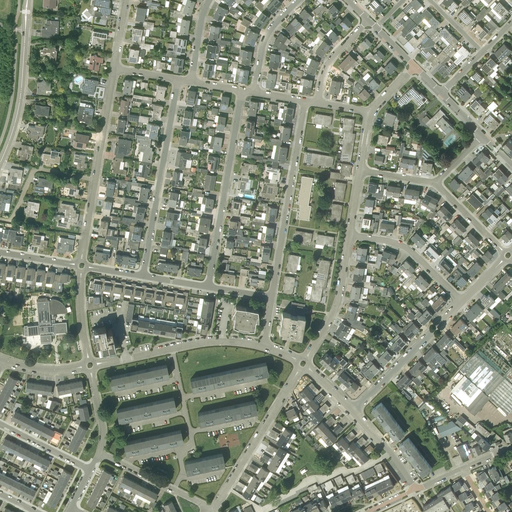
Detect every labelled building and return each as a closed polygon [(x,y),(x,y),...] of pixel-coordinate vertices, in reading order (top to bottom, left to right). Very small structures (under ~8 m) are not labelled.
[(109,7),(109,0),(94,0),(94,5),(100,6),(99,11),(95,10),(94,16),(102,16),(102,15),(107,16),(107,15),(108,7),(109,7)] [(277,8),(269,0),(267,0),(263,4),(259,1),(257,3),(264,9),(267,7),(272,12),(277,8)] [(381,0),(372,0),(368,4),(373,9),(382,1),(381,0)] [(382,0),(382,1),(373,9),(378,14),(384,8),(382,6),(386,1),(389,4),(392,1),(390,0),(382,0)] [(412,20),(419,13),(417,10),(422,5),(417,0),(413,0),(403,11),(406,14),(411,9),(415,12),(413,14),(412,14),(409,17),(409,18),(409,17),(412,20)] [(454,1),(447,7),(452,12),(459,5),(454,1)] [(497,13),(504,6),(499,1),(493,8),(497,13)] [(262,11),(264,9),(257,3),(255,5),(262,11)] [(157,6),(146,4),(146,8),(137,6),(136,13),(145,15),(146,8),(149,9),(149,8),(156,9),(157,7),(157,6)] [(192,8),(184,5),(181,4),(179,11),(180,11),(174,10),(171,9),(170,12),(173,13),(184,16),(185,12),(190,14),(192,8)] [(216,11),(223,15),(226,9),(218,5),(216,11)] [(327,9),(328,10),(328,11),(333,16),(339,10),(334,5),(331,8),(330,7),(327,9)] [(322,16),(322,13),(325,10),(327,8),(324,6),(324,7),(320,11),(317,14),(323,20),(324,19),(322,16)] [(504,6),(497,13),(502,18),(509,11),(504,6)] [(481,15),(484,17),(492,9),(490,7),(486,10),(481,15)] [(304,23),(309,28),(311,26),(308,23),(313,18),(310,15),(304,9),(299,14),(304,19),(302,21),(304,23)] [(428,22),(433,16),(426,9),(424,12),(423,11),(422,13),(422,14),(421,15),(419,13),(412,20),(417,25),(424,18),(428,22)] [(462,20),(468,14),(464,9),(457,15),(462,20)] [(221,21),(223,15),(216,11),(213,17),(221,21)] [(401,19),(406,14),(403,11),(390,23),(397,30),(402,25),(405,27),(412,20),(409,17),(409,18),(405,22),(401,19)] [(268,17),(262,12),(258,17),(264,22),(268,17)] [(184,16),(173,13),(172,16),(181,18),(180,22),(176,22),(175,25),(180,26),(188,27),(189,20),(184,19),(184,16)] [(473,19),(468,14),(462,20),(467,25),(473,19)] [(258,17),(255,15),(254,15),(251,20),(253,21),(252,23),(254,24),(255,23),(261,27),(264,22),(258,17)] [(430,38),(437,31),(435,28),(436,28),(438,26),(440,23),(433,16),(428,22),(426,24),(429,27),(424,32),(430,38)] [(351,23),(345,17),(342,21),(338,17),(334,22),(337,25),(339,23),(345,29),(351,23)] [(290,23),(296,29),(297,30),(302,26),(302,25),(300,24),(295,18),(290,23)] [(489,22),(496,29),(498,26),(491,19),(489,22)] [(58,26),(59,21),(46,20),(46,25),(46,29),(42,28),(41,33),(47,34),(47,37),(57,38),(58,34),(58,26)] [(410,32),(417,25),(412,20),(405,27),(407,29),(406,30),(404,32),(401,34),(408,41),(414,36),(410,32)] [(493,31),(496,29),(489,22),(486,24),(491,29),(493,31)] [(285,28),(291,33),(296,29),(290,23),(285,28)] [(476,34),(482,28),(478,23),(471,29),(476,34)] [(153,29),(153,26),(143,25),(142,28),(133,27),(132,34),(141,35),(145,36),(146,29),(153,29)] [(446,40),(451,34),(444,27),(442,30),(441,29),(440,31),(440,32),(439,32),(437,31),(430,38),(435,43),(442,36),(446,40)] [(481,39),(487,33),(487,32),(482,28),(476,34),(481,39)] [(258,33),(250,30),(247,36),(255,39),(258,33)] [(106,38),(107,33),(93,31),(92,36),(93,36),(92,44),(103,45),(104,38),(106,38)] [(333,41),(338,36),(332,31),(327,36),(333,41)] [(221,33),(218,32),(218,33),(210,32),(209,38),(216,39),(216,42),(225,43),(230,44),(230,41),(220,40),(221,33)] [(430,38),(424,32),(417,39),(414,36),(408,41),(415,48),(417,46),(418,46),(420,44),(420,43),(423,45),(430,38)] [(296,41),(291,37),(289,39),(287,38),(287,37),(280,33),(277,39),(283,43),(287,45),(290,41),(294,44),(296,41)] [(327,40),(323,37),(318,33),(316,35),(320,38),(319,39),(320,39),(316,44),(319,46),(325,51),(329,46),(325,42),(327,40)] [(141,39),(141,35),(132,34),(131,40),(140,42),(139,46),(150,47),(150,44),(144,43),(144,40),(141,39)] [(448,56),(455,49),(453,47),(454,46),(456,44),(458,41),(451,34),(446,40),(449,43),(442,50),(448,56)] [(253,45),(255,39),(247,36),(245,35),(243,41),(245,42),(253,45)] [(175,38),(174,44),(185,46),(186,39),(178,38),(176,38),(175,37),(175,38)] [(363,51),(366,48),(371,43),(366,37),(357,46),(363,51)] [(431,48),(435,43),(430,38),(423,45),(425,47),(424,48),(422,50),(419,52),(426,59),(434,51),(431,48)] [(283,43),(277,39),(273,44),(279,49),(283,50),(284,50),(287,45),(283,43)] [(225,47),(225,43),(216,42),(215,45),(208,44),(207,50),(215,52),(219,52),(220,46),(225,47)] [(506,54),(506,55),(511,50),(504,43),(500,48),(506,54)] [(167,50),(166,53),(180,55),(180,52),(184,53),(185,46),(174,44),(173,44),(172,51),(171,50),(167,50)] [(321,56),(325,51),(319,46),(316,44),(312,49),(310,48),(309,49),(301,45),(299,47),(305,50),(311,54),(315,56),(317,53),(321,56)] [(462,45),(457,51),(461,54),(454,61),(457,65),(469,52),(462,45)] [(55,48),(55,47),(50,46),(50,48),(44,47),(43,49),(40,50),(40,55),(43,55),(43,53),(46,54),(46,52),(50,53),(50,61),(56,62),(56,50),(57,50),(57,48),(55,48)] [(139,51),(139,49),(130,48),(129,55),(141,57),(142,51),(139,51)] [(506,54),(500,48),(495,53),(502,61),(500,63),(507,69),(509,67),(504,62),(509,57),(506,55),(506,54)] [(239,56),(250,57),(251,51),(243,49),(240,49),(239,56)] [(455,49),(448,56),(450,58),(457,51),(455,49)] [(218,58),(219,52),(215,52),(207,50),(206,56),(218,58)] [(384,55),(378,50),(373,55),(370,52),(365,56),(368,60),(371,57),(374,59),(375,58),(378,61),(384,55)] [(441,63),(448,56),(442,50),(438,55),(434,51),(426,59),(433,66),(436,64),(438,62),(439,61),(441,63)] [(278,51),(277,54),(271,53),(270,60),(281,62),(282,56),(289,59),(291,56),(288,55),(282,53),(278,51)] [(179,58),(180,55),(166,53),(166,55),(166,56),(171,57),(171,60),(170,63),(172,64),(182,65),(183,58),(179,58)] [(98,57),(96,54),(93,56),(90,55),(88,68),(98,70),(99,65),(96,65),(97,61),(102,62),(103,57),(98,57)] [(359,64),(359,63),(356,61),(349,54),(344,60),(353,68),(355,65),(356,66),(359,64)] [(141,57),(129,55),(128,61),(140,63),(141,57)] [(250,57),(239,56),(238,55),(237,61),(241,62),(249,64),(250,57)] [(445,63),(450,58),(448,56),(441,63),(443,65),(437,70),(444,77),(457,65),(454,61),(448,67),(445,63)] [(486,62),(493,70),(498,65),(491,57),(486,62)] [(308,65),(316,68),(318,62),(311,59),(308,65)] [(272,70),(285,72),(285,71),(285,69),(281,69),(282,62),(281,62),(270,60),(269,67),(272,67),(272,70)] [(354,69),(353,68),(344,60),(339,65),(349,74),(354,69)] [(390,73),(396,67),(390,61),(384,67),(390,73)] [(494,71),(493,70),(486,62),(481,67),(489,75),(486,77),(491,81),(494,84),(496,82),(493,79),(490,75),(494,71)] [(316,68),(308,65),(305,63),(302,70),(305,71),(313,74),(316,68)] [(505,71),(507,69),(500,63),(498,65),(505,71)] [(181,72),(182,65),(172,64),(171,70),(173,70),(173,71),(181,72)] [(248,70),(237,68),(236,74),(247,76),(248,70)] [(289,76),(289,73),(285,72),(272,70),(271,73),(268,73),(267,79),(281,82),(281,79),(278,78),(278,74),(289,76)] [(478,82),(483,77),(477,71),(472,76),(478,82)] [(246,83),(247,76),(236,74),(235,80),(238,81),(246,83)] [(360,80),(364,84),(367,82),(374,89),(379,84),(372,78),(370,76),(365,80),(360,75),(358,78),(360,80)] [(98,85),(98,81),(85,78),(82,92),(93,94),(94,88),(95,88),(95,85),(98,85)] [(300,85),(310,86),(311,79),(304,78),(301,78),(299,85),(300,85)] [(131,87),(134,88),(135,88),(136,81),(125,79),(124,86),(131,87)] [(40,82),(38,82),(37,89),(37,94),(45,94),(45,93),(46,93),(46,90),(50,90),(50,83),(46,82),(44,80),(44,82),(40,82)] [(289,83),(267,80),(266,86),(273,87),(277,88),(278,87),(278,85),(280,85),(280,86),(285,87),(284,89),(288,89),(289,83)] [(364,99),(369,94),(364,88),(362,87),(358,82),(354,85),(360,91),(358,94),(364,99)] [(156,92),(164,93),(165,89),(165,87),(165,86),(161,86),(162,85),(160,85),(158,85),(156,92)] [(310,86),(300,85),(299,91),(302,91),(302,92),(309,93),(310,86)] [(460,97),(467,90),(462,85),(456,92),(460,97)] [(122,93),(130,94),(131,87),(124,86),(123,87),(122,93)] [(420,93),(412,86),(397,101),(401,105),(404,103),(405,104),(414,96),(419,101),(418,103),(421,106),(424,102),(421,99),(424,96),(421,92),(420,93)] [(194,98),(197,98),(198,95),(195,94),(195,91),(188,90),(187,96),(194,98)] [(467,90),(460,97),(465,102),(472,95),(467,90)] [(163,97),(164,93),(156,92),(155,98),(158,99),(159,99),(163,100),(163,99),(164,97),(163,97)] [(129,102),(129,100),(130,97),(124,96),(124,99),(121,99),(120,106),(128,107),(131,107),(132,102),(129,102)] [(198,98),(197,98),(194,98),(187,96),(186,103),(193,104),(193,103),(195,104),(194,105),(197,105),(198,98)] [(151,104),(152,101),(142,99),(141,102),(149,104),(149,106),(154,107),(153,111),(161,112),(162,108),(162,106),(158,105),(157,104),(157,105),(154,104),(151,104)] [(249,107),(256,108),(260,109),(261,99),(258,99),(258,102),(250,100),(249,107)] [(474,110),(481,104),(476,99),(470,106),(474,110)] [(494,104),(495,103),(493,101),(487,107),(489,110),(494,104)] [(227,103),(220,102),(217,102),(216,106),(219,107),(219,109),(226,110),(227,103)] [(48,116),(49,106),(35,104),(34,109),(34,108),(34,110),(35,110),(34,114),(48,116)] [(78,113),(92,115),(94,108),(90,107),(91,105),(85,104),(85,106),(80,106),(78,113)] [(481,104),(474,110),(479,115),(486,109),(481,104)] [(493,110),(496,107),(494,104),(489,110),(491,112),(483,119),(488,124),(494,118),(497,115),(493,110)] [(119,112),(127,114),(128,107),(120,106),(120,107),(120,109),(119,112)] [(285,113),(292,114),(293,108),(287,107),(287,106),(286,106),(284,106),(283,109),(283,113),(285,113)] [(255,115),(256,108),(249,107),(249,108),(248,111),(248,114),(255,115)] [(199,109),(194,108),(192,108),(191,111),(185,110),(183,117),(193,119),(194,115),(195,115),(195,112),(199,112),(199,109)] [(453,127),(443,117),(445,114),(440,109),(430,119),(426,123),(430,127),(436,121),(447,133),(453,127)] [(160,117),(161,112),(153,111),(152,118),(154,118),(154,119),(156,119),(160,119),(160,117)] [(390,112),(387,111),(383,121),(387,122),(387,123),(391,125),(390,128),(397,130),(398,126),(399,124),(393,122),(396,115),(392,113),(392,112),(390,112)] [(91,124),(92,115),(78,113),(77,120),(85,121),(85,123),(91,124)] [(285,113),(283,113),(282,113),(281,117),(283,117),(282,120),(291,122),(292,114),(285,113)] [(322,124),(323,115),(315,114),(313,123),(322,124)] [(323,115),(322,124),(330,126),(332,117),(323,115)] [(503,123),(508,118),(505,116),(502,119),(498,115),(497,115),(494,118),(488,124),(493,129),(499,123),(501,121),(503,123)] [(192,125),(193,119),(183,117),(182,123),(186,124),(189,125),(188,125),(188,128),(190,128),(196,129),(196,126),(192,125)] [(343,125),(353,126),(354,119),(344,118),(343,125)] [(117,125),(124,127),(125,120),(118,119),(117,125)] [(43,136),(44,125),(35,124),(35,126),(28,125),(27,130),(26,131),(28,134),(27,136),(32,137),(32,139),(38,140),(38,135),(43,136)] [(150,131),(157,132),(158,128),(159,126),(158,126),(158,125),(154,124),(151,124),(150,131)] [(352,133),(353,126),(343,125),(342,132),(354,134),(352,133)] [(280,133),(289,134),(290,127),(281,126),(280,133)] [(255,128),(253,128),(246,127),(244,134),(252,135),(251,138),(254,139),(261,140),(261,137),(255,135),(255,131),(254,131),(255,128)] [(146,130),(145,136),(148,137),(152,138),(156,139),(156,138),(157,136),(157,132),(150,131),(146,130)] [(353,141),(354,134),(342,132),(345,132),(344,139),(353,141)] [(88,142),(89,136),(76,133),(75,140),(74,140),(73,146),(85,148),(86,142),(88,142)] [(280,133),(279,140),(282,140),(288,141),(289,134),(280,133)] [(389,141),(390,136),(379,133),(377,143),(387,145),(388,140),(389,141)] [(511,145),(511,134),(511,135),(511,136),(510,138),(502,146),(507,151),(511,145)] [(200,140),(190,138),(187,138),(180,137),(179,143),(186,145),(186,142),(196,144),(196,146),(199,146),(200,140)] [(115,157),(123,158),(123,155),(121,155),(123,147),(130,149),(131,140),(118,138),(117,144),(115,144),(114,154),(115,155),(115,157)] [(144,139),(140,139),(140,143),(139,145),(138,151),(140,151),(138,161),(141,161),(149,163),(150,160),(151,160),(153,150),(152,150),(152,147),(149,147),(150,142),(150,140),(144,139)] [(352,148),(353,141),(344,139),(342,146),(352,148)] [(243,140),(242,147),(253,148),(254,142),(254,141),(250,141),(243,140)] [(281,143),(270,141),(270,143),(270,144),(276,145),(275,152),(286,154),(287,147),(281,146),(281,143)] [(219,150),(221,144),(210,142),(209,149),(212,149),(219,150)] [(32,154),(33,146),(22,144),(21,150),(18,150),(17,156),(20,156),(19,160),(26,161),(28,153),(32,154)] [(419,158),(421,145),(417,144),(416,155),(409,154),(407,166),(414,167),(415,159),(415,157),(419,158)] [(422,159),(424,159),(423,169),(423,170),(426,170),(426,169),(431,170),(432,163),(428,163),(429,159),(428,158),(427,157),(430,154),(424,147),(421,144),(421,145),(419,158),(422,159)] [(407,166),(409,154),(403,153),(404,148),(403,148),(404,146),(401,145),(401,147),(400,147),(400,150),(399,155),(402,155),(402,157),(401,165),(407,166)] [(351,154),(352,148),(342,146),(341,153),(351,154)] [(241,153),(247,154),(248,155),(248,153),(252,153),(253,148),(242,147),(241,153)] [(396,150),(386,149),(382,148),(381,151),(382,151),(381,156),(375,155),(374,162),(383,163),(386,164),(386,159),(387,152),(396,154),(396,150)] [(58,156),(59,152),(56,151),(53,151),(51,150),(51,155),(43,153),(42,160),(45,161),(44,163),(49,164),(49,162),(59,163),(60,157),(58,156)] [(183,170),(190,171),(190,168),(185,167),(187,159),(190,160),(191,154),(177,151),(175,165),(179,166),(179,169),(183,170)] [(477,156),(482,161),(487,156),(482,151),(477,156)] [(278,160),(284,161),(286,154),(275,152),(274,159),(267,158),(267,159),(263,159),(262,160),(263,160),(266,161),(267,161),(278,163),(278,160)] [(311,163),(312,153),(305,152),(304,162),(311,163)] [(318,164),(319,154),(312,153),(311,163),(318,164)] [(350,162),(351,154),(341,153),(340,160),(343,161),(350,162)] [(86,168),(87,164),(84,163),(86,156),(75,154),(73,161),(78,162),(76,169),(83,170),(84,167),(86,168)] [(324,165),(326,156),(319,154),(318,164),(324,165)] [(216,171),(218,157),(208,156),(207,162),(211,162),(210,170),(216,171)] [(326,156),(324,165),(332,167),(333,157),(326,156)] [(478,166),(482,161),(477,156),(472,161),(478,166)] [(122,162),(123,158),(115,157),(115,160),(113,159),(111,169),(113,170),(112,172),(126,174),(126,170),(119,169),(120,161),(122,162)] [(149,166),(149,163),(141,161),(141,165),(143,165),(141,172),(134,171),(133,175),(147,178),(147,175),(149,175),(150,165),(150,166),(149,166)] [(241,178),(249,179),(249,176),(247,175),(249,168),(256,169),(257,165),(243,162),(243,165),(241,165),(240,175),(241,175),(241,178)] [(331,171),(330,177),(336,178),(340,179),(340,175),(349,176),(351,165),(341,163),(340,173),(331,171)] [(471,178),(476,173),(473,170),(468,165),(463,170),(471,178)] [(266,182),(277,184),(277,181),(279,182),(280,171),(279,171),(280,169),(266,166),(265,171),(272,172),(271,179),(266,179),(266,182)] [(18,169),(11,168),(9,175),(8,175),(7,180),(9,180),(9,183),(16,184),(17,178),(21,178),(22,170),(18,169)] [(477,174),(482,179),(484,177),(480,172),(475,168),(473,170),(476,173),(477,175),(477,174)] [(499,168),(494,173),(491,175),(496,180),(493,182),(494,183),(504,173),(499,168)] [(466,183),(471,178),(463,170),(458,175),(464,180),(466,183)] [(492,172),(490,170),(486,174),(484,177),(482,179),(484,181),(490,174),(492,172)] [(182,181),(179,180),(180,172),(174,171),(171,185),(181,187),(182,181)] [(494,183),(497,186),(499,183),(501,185),(503,183),(508,177),(504,173),(494,183)] [(213,190),(215,176),(206,174),(204,188),(213,190)] [(301,183),(311,185),(312,178),(302,176),(301,183)] [(53,180),(39,178),(38,185),(35,185),(34,192),(39,193),(43,193),(44,187),(48,187),(48,188),(52,188),(53,180)] [(248,182),(249,179),(241,178),(240,180),(239,180),(237,190),(239,190),(238,193),(252,195),(252,193),(252,190),(245,189),(246,182),(248,182)] [(455,189),(460,184),(454,178),(449,184),(455,189)] [(106,188),(114,189),(115,182),(107,181),(106,188)] [(81,197),(82,194),(78,193),(79,189),(76,189),(77,184),(66,182),(65,187),(69,188),(68,195),(81,197)] [(277,186),(277,184),(266,182),(265,185),(267,185),(265,193),(262,192),(261,197),(274,199),(275,196),(276,197),(278,186),(277,186)] [(334,190),(344,192),(345,183),(336,182),(334,190)] [(368,191),(373,192),(375,192),(376,183),(375,183),(376,183),(374,183),(369,182),(368,191)] [(310,192),(311,185),(301,183),(300,190),(310,192)] [(496,190),(493,193),(495,195),(499,191),(503,187),(501,185),(499,187),(496,190)] [(139,193),(147,195),(148,190),(148,188),(144,187),(143,186),(143,187),(140,186),(139,193)] [(118,190),(114,189),(106,188),(106,189),(106,191),(105,195),(115,196),(115,199),(124,201),(125,196),(123,196),(123,197),(117,196),(118,190)] [(411,200),(413,190),(406,188),(405,194),(404,198),(402,198),(401,203),(401,206),(402,206),(403,204),(404,204),(405,199),(411,200)] [(309,199),(310,192),(300,190),(299,197),(309,199)] [(343,200),(344,192),(334,190),(333,199),(343,200)] [(417,207),(419,202),(421,199),(418,198),(419,191),(413,190),(411,200),(417,201),(415,206),(417,207)] [(472,203),(479,196),(475,191),(467,199),(472,203)] [(204,194),(201,194),(192,192),(192,195),(202,197),(201,204),(205,204),(212,205),(213,199),(203,197),(204,194)] [(491,199),(495,195),(493,193),(489,197),(485,201),(484,200),(480,195),(479,196),(472,203),(477,208),(482,203),(485,205),(487,203),(487,204),(491,199)] [(10,203),(11,196),(0,194),(0,195),(0,209),(4,210),(6,203),(10,203)] [(428,204),(432,197),(426,194),(422,201),(423,201),(422,205),(427,207),(427,206),(428,204)] [(382,199),(383,196),(372,195),(371,199),(367,198),(366,205),(373,206),(376,206),(377,198),(382,199)] [(308,205),(309,199),(299,197),(298,204),(311,206),(309,206),(308,205)] [(432,197),(428,204),(434,207),(438,200),(432,197)] [(181,200),(176,199),(169,198),(168,205),(175,206),(174,209),(176,210),(181,210),(182,207),(180,207),(181,200)] [(232,207),(241,209),(244,209),(245,203),(250,203),(250,202),(251,200),(240,199),(239,201),(233,201),(232,207)] [(38,211),(40,203),(29,201),(27,207),(26,207),(26,208),(24,208),(24,212),(26,213),(26,216),(37,218),(38,214),(33,213),(34,210),(38,211)] [(137,206),(136,213),(144,214),(144,210),(145,210),(145,208),(145,207),(141,207),(142,203),(135,202),(128,201),(128,204),(137,206)] [(65,216),(78,218),(79,213),(75,213),(76,210),(73,210),(73,205),(61,203),(61,207),(66,208),(65,216)] [(331,212),(340,213),(342,205),(332,203),(331,212)] [(310,213),(311,206),(298,204),(301,205),(299,211),(310,213)] [(270,207),(267,206),(266,206),(266,208),(265,213),(266,213),(268,214),(275,215),(277,208),(271,207),(271,206),(270,206),(270,207)] [(437,211),(440,214),(438,216),(440,218),(440,217),(441,218),(448,210),(443,206),(437,211)] [(109,215),(110,209),(103,207),(103,208),(102,208),(102,211),(102,214),(109,215)] [(240,216),(241,209),(232,207),(232,208),(231,211),(231,214),(240,216)] [(487,218),(493,213),(488,208),(482,214),(487,218)] [(502,218),(506,214),(510,210),(508,208),(500,216),(502,218)] [(493,213),(487,218),(491,223),(497,217),(499,215),(498,214),(499,212),(499,211),(497,209),(493,213)] [(441,218),(443,220),(445,222),(452,215),(448,210),(441,218)] [(165,218),(177,220),(173,219),(174,212),(167,211),(165,218)] [(308,220),(310,213),(299,211),(298,218),(308,220)] [(202,214),(196,213),(189,212),(188,215),(200,217),(199,223),(201,224),(209,225),(210,219),(201,217),(202,214)] [(339,222),(340,213),(331,212),(330,220),(339,222)] [(274,221),(275,215),(268,214),(266,213),(264,220),(268,221),(268,220),(274,221)] [(78,218),(65,216),(59,215),(59,216),(64,217),(63,223),(58,222),(57,226),(69,228),(70,224),(73,224),(74,222),(77,222),(78,218)] [(370,227),(371,218),(363,217),(362,226),(366,226),(366,227),(367,227),(370,227)] [(180,220),(177,220),(165,218),(164,224),(171,226),(170,229),(178,230),(180,220)] [(388,219),(382,218),(382,219),(380,229),(387,230),(388,220),(388,219)] [(393,231),(394,224),(395,218),(392,218),(392,221),(388,220),(387,230),(393,231)] [(247,223),(247,220),(240,219),(240,222),(230,220),(229,227),(239,229),(241,222),(247,223)] [(454,231),(461,224),(457,219),(449,226),(447,224),(442,229),(439,233),(440,234),(441,235),(448,227),(453,232),(454,231)] [(99,227),(107,228),(108,222),(101,220),(99,227)] [(136,222),(131,222),(122,220),(121,220),(120,223),(130,225),(129,232),(132,232),(140,234),(141,230),(142,227),(141,227),(137,226),(136,226),(136,222)] [(199,230),(208,232),(209,225),(201,224),(199,223),(197,223),(195,230),(190,229),(191,226),(187,226),(187,228),(186,228),(186,231),(193,233),(199,233),(199,230)] [(411,229),(412,226),(400,224),(399,232),(408,233),(408,232),(409,232),(411,229)] [(454,231),(458,236),(458,235),(466,228),(461,224),(454,231)] [(265,233),(272,234),(273,227),(267,226),(266,226),(265,233)] [(110,229),(107,228),(99,227),(99,228),(100,228),(99,231),(98,234),(106,235),(105,238),(111,239),(115,240),(117,240),(118,237),(115,237),(109,236),(110,229)] [(237,238),(244,239),(244,237),(243,236),(243,235),(242,229),(239,229),(229,227),(227,234),(237,235),(237,238)] [(177,233),(178,230),(170,229),(170,232),(163,231),(162,238),(169,239),(173,239),(174,233),(177,233)] [(21,246),(22,236),(16,235),(16,231),(8,230),(7,241),(12,242),(13,242),(14,242),(14,245),(21,246)] [(507,241),(511,235),(511,234),(508,230),(502,236),(507,241)] [(302,241),(304,232),(295,231),(294,240),(302,241)] [(140,238),(140,234),(132,232),(129,232),(128,237),(132,238),(131,239),(134,239),(134,240),(135,240),(139,240),(140,238)] [(260,239),(254,238),(254,241),(261,243),(261,240),(264,240),(265,240),(271,241),(272,234),(265,233),(261,232),(260,239)] [(304,232),(302,241),(310,242),(312,234),(304,232)] [(416,242),(424,235),(423,234),(421,236),(417,232),(411,237),(416,242)] [(467,244),(475,237),(470,232),(463,240),(467,244)] [(430,242),(436,235),(434,233),(428,239),(424,235),(416,242),(421,247),(426,241),(428,239),(430,242)] [(430,242),(432,243),(439,236),(439,235),(440,234),(439,233),(438,233),(436,235),(430,242)] [(46,247),(47,240),(41,239),(41,235),(34,234),(32,245),(39,246),(39,249),(43,250),(44,247),(46,247)] [(324,245),(325,236),(317,234),(315,243),(324,245)] [(325,236),(324,245),(332,246),(333,237),(325,236)] [(72,252),(74,239),(60,237),(60,241),(60,242),(57,242),(56,252),(65,253),(65,251),(72,252)] [(479,246),(477,244),(479,241),(475,237),(467,244),(472,249),(468,252),(470,254),(471,254),(473,252),(474,251),(475,249),(479,246)] [(176,240),(173,239),(169,239),(162,238),(161,244),(168,245),(168,248),(174,249),(176,240)] [(235,248),(237,242),(237,241),(236,241),(226,240),(225,247),(235,248)] [(205,245),(198,244),(195,243),(194,250),(204,251),(205,245)] [(430,255),(435,250),(437,248),(432,243),(430,245),(425,251),(430,255)] [(262,253),(269,254),(270,247),(264,246),(260,245),(260,249),(262,249),(262,253)] [(101,259),(103,252),(103,248),(96,247),(95,251),(94,258),(98,259),(101,259)] [(224,253),(231,255),(231,254),(231,253),(234,253),(235,248),(225,247),(224,253)] [(435,250),(430,255),(434,260),(440,255),(435,250)] [(487,261),(493,255),(488,250),(482,256),(487,261)] [(385,260),(387,261),(390,253),(383,251),(381,259),(385,260)] [(262,253),(261,259),(261,260),(268,261),(269,254),(262,253)] [(368,255),(366,254),(358,253),(357,259),(367,261),(368,255)] [(390,253),(387,261),(393,263),(396,254),(390,253)] [(122,263),(123,255),(116,254),(114,261),(118,262),(121,262),(122,263)] [(288,263),(297,264),(299,256),(289,254),(288,263)] [(457,268),(458,267),(460,265),(465,260),(464,258),(462,256),(458,261),(459,262),(457,264),(455,266),(457,268)] [(443,269),(450,261),(449,262),(445,257),(438,264),(443,269)] [(164,270),(165,262),(165,259),(158,258),(157,269),(160,269),(163,270),(164,270)] [(318,266),(328,268),(329,261),(319,259),(318,266)] [(402,273),(411,265),(406,260),(400,266),(397,269),(398,269),(397,269),(402,274),(402,273)] [(448,273),(455,266),(450,261),(443,269),(448,273)] [(470,264),(477,271),(482,266),(476,261),(474,263),(473,261),(470,264)] [(171,271),(172,263),(165,262),(164,270),(171,271)] [(193,275),(195,264),(195,262),(191,262),(190,266),(187,266),(186,273),(190,274),(193,275)] [(172,263),(171,271),(174,272),(174,271),(177,272),(179,265),(172,263)] [(195,264),(193,275),(200,276),(202,263),(199,263),(199,265),(195,264)] [(227,280),(228,270),(230,264),(229,264),(228,264),(227,263),(225,270),(221,269),(220,279),(227,280)] [(296,272),(297,264),(288,263),(286,271),(296,272)] [(14,267),(14,265),(8,264),(8,266),(6,275),(12,276),(12,281),(15,282),(16,277),(16,276),(17,268),(14,267)] [(472,276),(477,271),(470,264),(467,267),(469,268),(467,270),(472,276)] [(407,278),(403,282),(405,284),(412,277),(409,275),(411,273),(415,269),(411,265),(402,273),(407,278)] [(464,273),(464,274),(467,271),(460,265),(458,267),(464,273)] [(24,269),(25,267),(18,266),(17,268),(16,276),(16,277),(22,278),(21,283),(25,284),(26,278),(27,269),(24,269)] [(327,275),(328,268),(318,266),(317,273),(327,275)] [(354,273),(367,275),(363,274),(364,268),(355,266),(354,273)] [(34,270),(34,268),(28,267),(27,269),(26,278),(32,279),(31,285),(35,285),(36,280),(37,271),(34,270)] [(456,269),(462,275),(464,273),(458,267),(457,268),(456,269)] [(44,272),(44,270),(37,269),(37,271),(36,280),(42,281),(41,286),(42,287),(45,287),(46,281),(45,281),(47,273),(44,272)] [(54,274),(54,272),(47,270),(47,273),(45,281),(46,281),(52,282),(51,288),(55,289),(57,274),(54,274)] [(500,279),(504,284),(507,281),(511,286),(511,277),(507,272),(500,279)] [(57,274),(55,289),(58,289),(59,284),(61,284),(64,281),(66,281),(69,281),(70,275),(67,274),(61,273),(60,275),(57,274)] [(326,282),(327,275),(317,273),(316,280),(326,282)] [(366,281),(367,275),(354,273),(353,279),(362,281),(365,281),(364,284),(373,285),(375,285),(375,284),(376,283),(371,282),(366,281)] [(464,274),(464,273),(462,275),(456,282),(457,283),(458,284),(461,287),(467,281),(464,278),(466,276),(464,274)] [(256,285),(258,274),(258,278),(257,278),(254,277),(254,278),(251,277),(249,284),(256,285)] [(258,274),(256,285),(257,285),(260,286),(263,287),(265,279),(265,275),(258,274)] [(411,283),(416,288),(419,285),(425,279),(420,274),(414,280),(412,277),(405,284),(405,285),(407,287),(411,283)] [(284,284),(294,286),(295,277),(286,276),(284,284)] [(96,289),(95,296),(99,296),(102,296),(103,293),(103,290),(104,283),(100,282),(100,279),(94,278),(94,281),(91,281),(91,280),(89,288),(96,289)] [(325,289),(326,282),(316,280),(312,279),(311,282),(312,283),(312,286),(325,289)] [(425,279),(419,285),(423,290),(429,283),(425,279)] [(502,286),(504,284),(500,279),(493,286),(500,293),(497,296),(502,300),(504,297),(505,298),(511,291),(511,290),(507,295),(502,290),(504,288),(502,286)] [(109,296),(110,296),(109,301),(112,302),(113,295),(113,292),(114,285),(110,284),(110,281),(105,280),(104,283),(103,290),(110,291),(109,294),(109,296)] [(113,292),(120,293),(120,296),(119,301),(123,300),(124,293),(125,286),(120,286),(121,283),(115,282),(114,285),(113,292)] [(130,299),(129,301),(133,302),(135,288),(131,287),(131,285),(125,284),(125,286),(124,293),(131,294),(130,299)] [(292,294),(294,286),(284,284),(283,292),(292,294)] [(373,289),(373,285),(364,284),(364,287),(352,285),(351,292),(360,293),(363,293),(367,293),(368,288),(373,289)] [(134,295),(141,296),(140,301),(141,301),(141,303),(143,304),(145,290),(141,289),(141,286),(136,285),(135,288),(133,302),(133,300),(134,295)] [(431,295),(436,290),(432,285),(427,290),(431,295)] [(325,289),(312,286),(311,293),(321,295),(322,288),(325,289)] [(152,288),(146,287),(145,290),(143,304),(144,304),(144,302),(145,297),(151,298),(151,303),(152,303),(151,305),(153,305),(156,291),(151,291),(152,288)] [(154,303),(154,302),(155,298),(162,300),(161,303),(161,305),(161,307),(164,307),(166,293),(162,292),(162,290),(156,289),(156,291),(153,305),(154,305),(154,303)] [(167,290),(166,293),(164,307),(165,305),(165,300),(172,301),(171,306),(171,308),(175,309),(175,307),(174,307),(177,295),(172,294),(173,291),(167,290)] [(175,307),(175,305),(176,302),(182,303),(182,306),(182,308),(181,310),(185,311),(185,309),(187,296),(187,297),(182,296),(183,293),(177,292),(177,295),(174,307),(175,307)] [(362,300),(363,293),(360,293),(351,292),(350,298),(359,299),(358,302),(359,303),(367,304),(368,301),(362,300)] [(319,302),(321,295),(311,293),(309,300),(319,302)] [(434,297),(442,305),(447,301),(445,299),(444,298),(441,295),(439,297),(437,295),(434,297)] [(494,300),(489,295),(487,297),(485,295),(481,299),(482,301),(482,302),(487,308),(488,306),(489,307),(493,303),(492,303),(494,300)] [(95,296),(89,296),(89,302),(92,302),(93,309),(102,307),(105,306),(104,302),(99,303),(99,296),(95,296)] [(47,299),(47,297),(38,298),(38,300),(37,300),(38,324),(37,324),(37,325),(28,325),(24,325),(24,327),(22,327),(23,334),(25,334),(25,335),(40,334),(40,342),(41,344),(51,343),(51,335),(56,335),(56,333),(67,332),(66,322),(52,323),(53,325),(50,325),(50,313),(52,313),(52,314),(67,313),(66,309),(65,306),(63,303),(60,301),(57,300),(54,299),(51,299),(51,301),(49,301),(48,299),(47,299)] [(442,305),(434,297),(432,300),(431,298),(428,301),(425,298),(423,300),(427,305),(430,302),(435,307),(438,310),(442,305)] [(278,334),(286,335),(286,338),(286,339),(287,340),(288,340),(289,340),(290,340),(291,340),(292,340),(293,340),(293,337),(293,336),(301,337),(305,316),(302,315),(303,315),(302,312),(306,311),(307,307),(304,307),(304,304),(291,302),(290,308),(288,308),(287,313),(282,312),(278,334)] [(367,307),(367,304),(359,303),(358,302),(358,305),(357,306),(349,304),(347,310),(358,314),(360,310),(361,307),(361,306),(367,307)] [(471,309),(479,317),(485,312),(487,314),(489,312),(485,307),(483,310),(482,310),(476,303),(471,309)] [(237,309),(234,308),(231,316),(234,316),(233,325),(242,329),(254,328),(255,320),(258,320),(257,309),(249,308),(249,307),(246,307),(238,306),(237,309)] [(497,319),(500,316),(493,308),(489,312),(497,319)] [(422,313),(428,320),(433,315),(427,309),(422,313)] [(477,319),(479,317),(471,309),(466,314),(472,320),(475,317),(477,319)] [(357,319),(358,314),(347,310),(345,316),(347,317),(346,320),(354,324),(360,326),(364,328),(365,326),(361,324),(361,323),(362,321),(357,319)] [(428,320),(422,313),(420,311),(416,316),(411,312),(409,314),(414,318),(416,316),(418,318),(424,324),(428,320)] [(461,329),(462,331),(462,330),(464,332),(469,327),(466,324),(461,319),(456,324),(461,329)] [(349,333),(352,328),(348,325),(342,321),(339,327),(349,333)] [(409,327),(415,333),(420,328),(412,321),(407,325),(409,327)] [(476,329),(474,327),(470,323),(468,325),(474,331),(476,329)] [(451,329),(456,334),(461,329),(456,324),(451,329)] [(409,327),(407,325),(403,330),(404,331),(410,338),(415,333),(409,327)] [(104,350),(116,348),(113,336),(116,336),(115,333),(113,334),(111,329),(108,329),(108,331),(106,332),(105,326),(92,329),(94,338),(96,337),(99,353),(105,352),(104,350)] [(346,339),(349,333),(339,327),(335,333),(339,334),(337,337),(344,341),(348,344),(350,341),(346,339)] [(441,338),(448,345),(450,342),(449,341),(451,339),(446,333),(441,338)] [(395,340),(402,347),(406,342),(400,336),(397,334),(393,338),(395,340)] [(397,351),(402,347),(395,340),(393,338),(389,342),(385,338),(383,341),(386,345),(392,350),(394,348),(397,351)] [(448,345),(441,338),(437,343),(442,348),(443,350),(441,352),(445,355),(447,353),(444,350),(449,346),(448,345)] [(390,352),(392,350),(386,345),(380,351),(388,360),(393,355),(390,352)] [(439,354),(433,347),(428,352),(436,360),(439,362),(443,357),(446,361),(448,363),(451,361),(445,355),(441,352),(439,354)] [(388,360),(380,351),(379,351),(376,355),(378,358),(377,358),(383,365),(388,360)] [(434,370),(437,367),(433,363),(436,360),(428,352),(423,356),(429,361),(430,363),(428,365),(434,370)] [(511,412),(511,383),(506,378),(505,377),(505,378),(476,352),(460,370),(465,374),(451,390),(465,402),(465,403),(465,404),(464,405),(475,415),(485,404),(490,398),(490,397),(508,413),(510,411),(511,412)] [(326,366),(333,358),(326,353),(320,360),(326,366)] [(333,358),(326,366),(331,371),(338,364),(333,358)] [(343,367),(348,362),(345,360),(343,358),(339,362),(343,367)] [(434,370),(428,365),(426,367),(424,366),(419,360),(414,365),(422,372),(427,368),(429,370),(429,371),(433,375),(434,375),(437,378),(439,375),(434,370)] [(343,382),(350,374),(345,370),(351,363),(349,361),(348,362),(343,367),(340,370),(343,372),(338,377),(343,382)] [(266,362),(247,366),(250,378),(269,374),(266,362)] [(366,365),(375,374),(379,369),(373,363),(368,367),(366,365)] [(147,369),(150,380),(169,376),(166,365),(147,369)] [(366,378),(368,376),(370,378),(375,374),(366,365),(365,366),(364,366),(361,369),(362,370),(360,372),(366,378)] [(425,376),(422,372),(414,365),(410,370),(415,375),(417,376),(415,378),(420,384),(423,382),(420,380),(423,378),(425,376)] [(247,366),(229,370),(232,382),(250,378),(247,366)] [(131,384),(150,380),(147,369),(128,373),(131,384)] [(229,370),(211,374),(213,386),(232,382),(229,370)] [(111,389),(131,384),(128,373),(109,377),(111,389)] [(211,374),(190,379),(192,391),(213,386),(211,374)] [(348,387),(354,381),(355,379),(350,374),(343,382),(348,387)] [(408,385),(410,383),(409,381),(411,379),(406,374),(401,378),(408,385)] [(6,381),(14,385),(16,381),(19,383),(21,381),(9,375),(6,381)] [(408,385),(401,378),(397,383),(402,388),(403,387),(406,389),(409,386),(408,385)] [(75,381),(77,390),(83,389),(82,380),(75,381)] [(11,390),(14,385),(6,381),(3,386),(11,390)] [(354,381),(348,387),(353,391),(359,385),(354,381)] [(58,394),(65,393),(63,384),(57,385),(58,394)] [(8,396),(11,390),(3,386),(0,392),(8,396)] [(304,397),(311,391),(307,386),(303,390),(298,395),(301,399),(304,397)] [(409,400),(411,398),(403,390),(401,392),(409,400)] [(311,391),(304,397),(308,401),(311,397),(312,397),(314,395),(311,391)] [(0,398),(6,402),(8,396),(0,392),(0,398)] [(154,402),(157,413),(176,409),(173,397),(154,402)] [(315,401),(312,397),(311,397),(308,401),(304,404),(308,407),(315,401)] [(58,410),(58,409),(60,402),(51,400),(49,408),(52,409),(52,410),(54,411),(54,409),(58,410)] [(255,400),(236,405),(238,416),(257,412),(255,400)] [(291,419),(298,415),(296,410),(299,409),(296,401),(291,403),(294,407),(287,411),(291,419)] [(316,408),(319,405),(315,401),(308,407),(312,411),(312,412),(316,408)] [(138,417),(157,413),(154,402),(135,406),(138,417)] [(384,424),(393,417),(381,402),(372,409),(384,424)] [(79,413),(88,411),(87,405),(74,408),(74,410),(78,410),(79,413)] [(236,405),(217,409),(219,421),(238,416),(236,405)] [(119,421),(138,417),(135,406),(116,410),(119,421)] [(320,412),(316,408),(312,412),(312,411),(307,416),(311,420),(313,418),(320,412)] [(217,409),(197,413),(200,425),(219,421),(217,409)] [(16,422),(21,413),(15,410),(11,419),(16,422)] [(79,413),(80,420),(89,418),(88,411),(79,413)] [(320,412),(313,418),(317,423),(324,416),(320,412)] [(22,424),(26,416),(21,413),(16,422),(22,424)] [(466,420),(460,415),(455,421),(461,426),(466,420)] [(28,427),(32,419),(26,416),(22,424),(28,427)] [(405,433),(393,417),(384,424),(395,439),(405,433)] [(439,426),(449,422),(447,417),(437,421),(439,426)] [(33,430),(37,422),(32,419),(28,427),(33,430)] [(319,432),(326,425),(322,421),(315,427),(319,432)] [(452,421),(438,427),(442,437),(462,428),(452,421)] [(39,433),(43,425),(37,422),(33,430),(39,433)] [(475,428),(479,431),(486,437),(490,433),(479,423),(476,427),(475,428)] [(87,429),(78,424),(76,430),(84,434),(87,429)] [(45,436),(49,428),(43,425),(39,433),(45,436)] [(323,436),(330,429),(326,425),(319,432),(323,436)] [(511,438),(511,434),(511,433),(511,426),(503,431),(504,434),(507,441),(511,438)] [(50,439),(54,431),(49,428),(45,436),(50,439)] [(282,432),(290,437),(293,432),(285,428),(282,432)] [(326,440),(333,433),(330,429),(323,436),(321,437),(325,441),(326,440)] [(81,440),(84,434),(76,430),(73,436),(81,440)] [(161,434),(164,446),(183,441),(180,430),(161,434)] [(60,433),(57,432),(54,431),(50,439),(56,442),(60,433)] [(290,444),(293,439),(290,437),(282,432),(280,437),(288,442),(290,444)] [(333,433),(326,440),(325,441),(324,442),(328,446),(330,444),(337,437),(333,433)] [(145,450),(164,446),(161,434),(142,438),(145,450)] [(478,442),(487,449),(491,445),(484,439),(478,434),(474,438),(475,439),(476,440),(478,442)] [(78,445),(81,440),(73,436),(70,441),(78,445)] [(339,447),(346,440),(342,436),(335,442),(339,447)] [(277,442),(285,447),(288,442),(280,437),(277,442)] [(419,452),(408,437),(399,444),(410,458),(419,452)] [(6,449),(10,441),(4,438),(0,446),(0,450),(1,451),(3,447),(6,449)] [(126,454),(145,450),(142,438),(123,443),(126,454)] [(350,444),(346,440),(339,447),(343,451),(344,450),(347,448),(347,447),(350,444)] [(482,451),(487,449),(478,442),(476,440),(474,441),(471,442),(473,446),(471,447),(468,448),(466,443),(462,445),(466,455),(474,452),(475,454),(482,452),(482,451)] [(12,452),(16,444),(10,441),(6,449),(12,452)] [(75,451),(78,445),(70,441),(68,445),(65,443),(64,446),(75,451)] [(347,447),(347,448),(350,451),(357,445),(353,441),(350,444),(347,447)] [(18,455),(22,446),(16,444),(12,452),(18,455)] [(354,455),(361,449),(357,445),(350,451),(348,454),(352,458),(354,455)] [(457,447),(461,457),(466,455),(462,445),(457,447)] [(23,457),(27,449),(22,446),(18,455),(23,457)] [(276,452),(284,457),(287,452),(279,447),(276,452)] [(29,460),(33,452),(27,449),(23,457),(29,460)] [(354,455),(358,459),(365,453),(361,449),(354,455)] [(35,463),(39,455),(33,452),(29,460),(35,463)] [(281,461),(284,457),(276,452),(273,457),(281,461)] [(432,468),(419,452),(410,458),(423,475),(432,468)] [(222,453),(203,457),(206,469),(225,465),(222,453)] [(365,453),(358,459),(362,464),(369,457),(365,453)] [(40,466),(44,458),(39,455),(35,463),(40,466)] [(203,457),(184,461),(186,473),(206,469),(203,457)] [(281,462),(281,461),(273,457),(271,461),(279,466),(279,465),(281,462)] [(44,458),(40,466),(44,468),(42,471),(45,472),(50,461),(44,458)] [(276,471),(279,466),(271,461),(268,466),(276,471)] [(259,471),(267,476),(270,471),(262,466),(259,471)] [(492,477),(494,482),(504,478),(500,469),(497,470),(496,466),(489,469),(492,477)] [(367,470),(370,477),(373,476),(373,474),(376,473),(373,467),(367,470)] [(60,475),(68,479),(71,473),(63,469),(60,475)] [(100,475),(108,479),(111,473),(103,469),(100,475)] [(264,481),(267,476),(259,471),(256,475),(256,476),(262,480),(264,481)] [(488,484),(488,483),(484,478),(488,476),(485,471),(478,475),(480,479),(477,481),(481,488),(485,486),(485,485),(488,484)] [(251,479),(259,484),(262,480),(256,476),(256,475),(254,474),(251,479)] [(65,484),(68,479),(60,475),(58,481),(65,484)] [(105,484),(108,479),(100,475),(97,480),(105,484)] [(9,487),(13,479),(7,476),(3,484),(9,487)] [(125,487),(129,479),(123,476),(117,487),(120,489),(121,485),(125,487)] [(385,480),(389,489),(394,486),(390,478),(385,480)] [(14,490),(19,481),(13,479),(9,487),(14,490)] [(130,490),(135,482),(129,479),(125,487),(130,490)] [(249,484),(257,489),(259,484),(251,479),(249,484)] [(102,490),(105,484),(97,480),(95,486),(102,490)] [(389,489),(385,480),(380,483),(384,491),(389,489)] [(20,492),(24,484),(19,481),(14,490),(20,492)] [(30,487),(26,495),(32,498),(37,487),(35,486),(35,484),(36,482),(33,481),(30,487)] [(62,490),(65,484),(58,481),(55,486),(62,490)] [(462,493),(465,491),(469,489),(465,482),(461,484),(459,481),(456,483),(455,481),(453,484),(452,485),(455,490),(459,488),(462,493)] [(494,494),(494,493),(491,488),(494,486),(491,481),(488,483),(488,484),(485,485),(485,486),(487,489),(483,491),(488,498),(492,496),(494,494)] [(136,493),(140,485),(135,482),(130,490),(136,493)] [(379,493),(384,491),(380,483),(375,485),(379,493)] [(26,495),(30,487),(24,484),(20,492),(26,495)] [(254,493),(257,489),(249,484),(246,489),(254,493)] [(142,496),(146,488),(140,485),(136,493),(134,496),(138,498),(136,501),(138,503),(140,499),(142,496)] [(374,496),(379,493),(375,485),(370,487),(374,496)] [(60,496),(62,490),(55,486),(52,492),(60,496)] [(100,496),(102,490),(95,486),(92,492),(100,496)] [(359,497),(355,489),(354,486),(349,488),(353,497),(354,499),(359,497)] [(355,489),(359,497),(365,495),(361,486),(355,489)] [(442,511),(451,507),(449,505),(459,499),(451,486),(437,494),(439,496),(423,506),(426,509),(422,511),(442,511)] [(348,499),(344,491),(342,487),(337,490),(339,493),(343,502),(348,499)] [(369,498),(374,496),(370,487),(365,490),(369,498)] [(147,499),(151,490),(146,488),(142,496),(147,499)] [(348,499),(353,497),(349,488),(344,491),(348,499)] [(251,498),(254,493),(246,489),(243,493),(251,498)] [(151,490),(147,499),(151,500),(148,505),(153,508),(155,502),(153,501),(157,493),(151,490)] [(467,495),(465,491),(462,493),(458,495),(461,500),(465,498),(468,503),(471,502),(475,499),(471,492),(467,495)] [(501,504),(501,503),(497,498),(501,496),(498,491),(494,493),(494,494),(492,496),(494,499),(490,501),(494,508),(498,506),(501,504)] [(60,496),(52,492),(49,497),(57,501),(60,496)] [(97,501),(100,496),(92,492),(89,497),(97,501)] [(338,504),(343,502),(339,493),(334,495),(338,504)] [(338,504),(334,495),(329,498),(333,506),(338,504)] [(328,507),(322,496),(319,497),(319,496),(315,498),(316,499),(313,501),(314,501),(312,501),(311,501),(301,506),(302,507),(298,508),(298,507),(292,511),(292,510),(289,511),(288,511),(320,511),(322,511),(321,510),(328,507)] [(57,501),(49,497),(48,500),(46,503),(54,507),(57,501)] [(94,507),(97,501),(89,497),(86,503),(94,507)] [(165,510),(174,506),(171,500),(162,504),(165,510)] [(506,511),(504,508),(508,506),(504,501),(501,503),(501,504),(498,506),(500,509),(496,511),(506,511)] [(112,511),(114,509),(110,507),(112,503),(110,502),(105,511),(112,511)] [(473,505),(471,502),(468,503),(465,505),(468,510),(471,508),(473,511),(477,511),(478,511),(482,510),(477,502),(473,505)]
